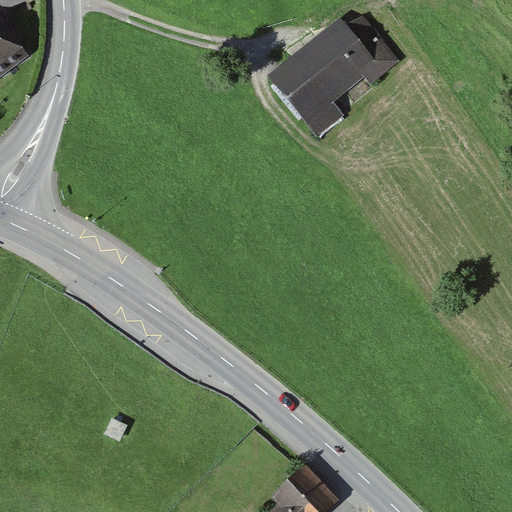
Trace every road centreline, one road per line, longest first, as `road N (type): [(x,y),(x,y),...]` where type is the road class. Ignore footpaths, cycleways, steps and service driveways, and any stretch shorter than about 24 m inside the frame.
road 1 (secondary): [(398,511),(284,407),(166,316),(78,257),(0,219)]
road 2 (track): [(511,32),(473,5),(440,1),(359,9),(239,46),(70,0)]
road 3 (tertiary): [(64,0),(51,107),(0,201)]
